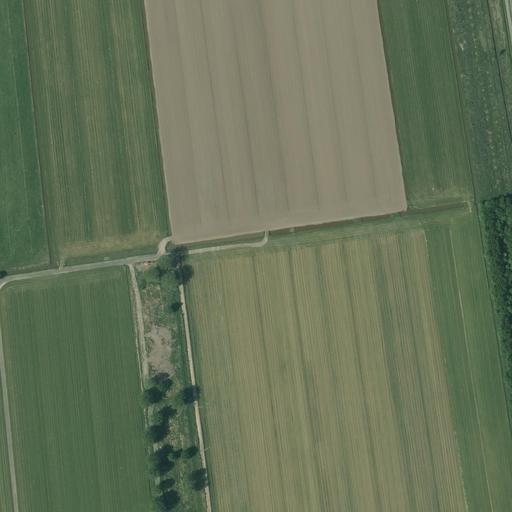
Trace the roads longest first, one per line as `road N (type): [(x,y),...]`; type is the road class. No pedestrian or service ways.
road 1 (track): [(197,511),(176,301),(174,255),(183,253)]
road 2 (track): [(174,255),(0,281)]
